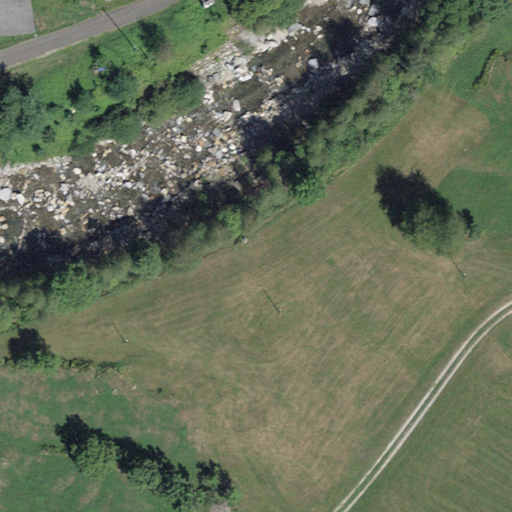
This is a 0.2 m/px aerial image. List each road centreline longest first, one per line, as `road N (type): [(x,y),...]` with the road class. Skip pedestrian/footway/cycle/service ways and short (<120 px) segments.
road 1 (track): [(347,511),(479,341),(511,318)]
road 2 (unclassified): [(160,0),(0,62)]
